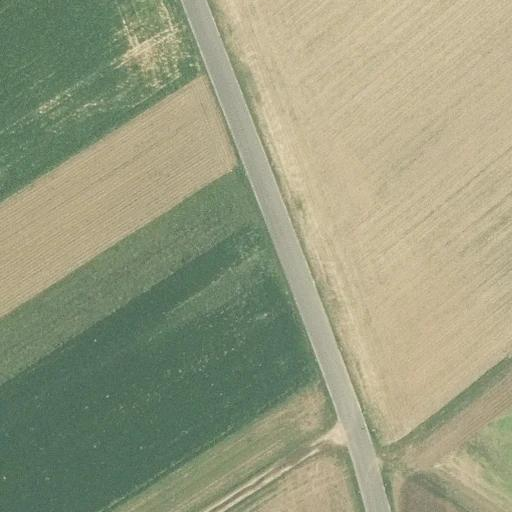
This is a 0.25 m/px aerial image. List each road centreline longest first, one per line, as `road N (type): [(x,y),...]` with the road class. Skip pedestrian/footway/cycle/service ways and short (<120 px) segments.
road 1 (unclassified): [(379,511),(192,0)]
road 2 (track): [(213,511),(352,423)]
road 3 (track): [(389,463),(511,363)]
